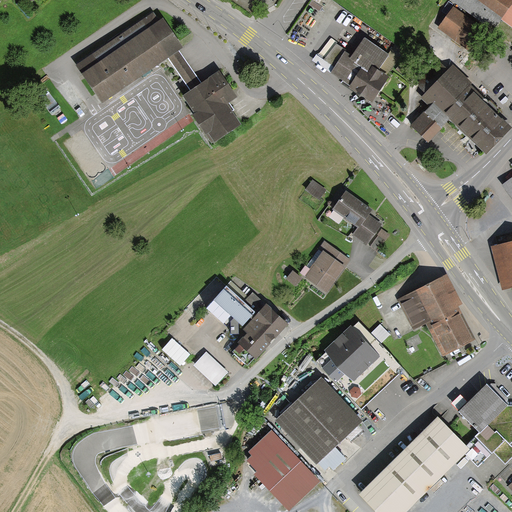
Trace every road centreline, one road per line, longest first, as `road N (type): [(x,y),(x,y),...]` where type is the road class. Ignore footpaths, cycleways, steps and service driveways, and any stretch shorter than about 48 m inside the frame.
road 1 (residential): [(430,219),(372,279),(297,327),(219,398),(73,422)]
road 2 (primary): [(197,0),(313,91),(430,219)]
road 3 (residential): [(511,334),(327,489)]
road 4 (track): [(10,511),(73,422),(63,391),(32,349),(0,327)]
road 5 (primary): [(430,219),(511,333)]
